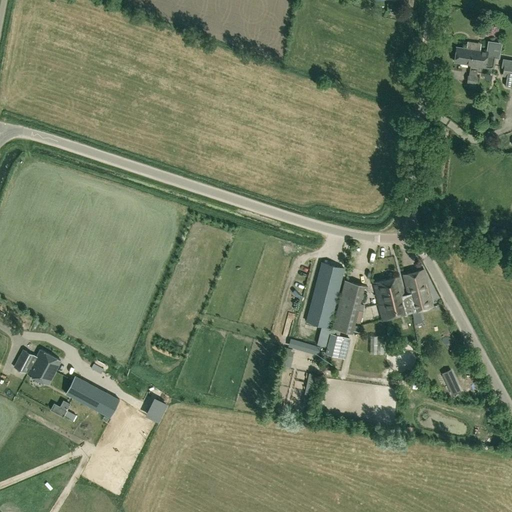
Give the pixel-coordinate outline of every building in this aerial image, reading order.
[(491,56),(493,55),(499,56),(501,42),(487,40),(486,50),(473,48),(472,50),(467,49),(466,55),(469,55),(468,63),(470,64),(470,66),(489,69),(493,67),(495,59),(491,56)] [(466,55),(467,49),(456,48),(454,61),(468,63),(469,55),(466,55)] [(506,77),(505,84),(511,85),(511,59),(502,58),(501,67),(504,68),(502,76),(506,77)] [(478,78),(477,77),(477,71),(469,70),(469,76),(468,76),(467,82),(477,84),(478,78)] [(322,262),(306,321),(329,327),(344,268),(322,262)] [(312,272),(313,264),(305,263),(304,271),(312,272)] [(409,300),(408,300),(409,303),(412,312),(433,307),(424,269),(403,275),(409,300)] [(409,303),(408,300),(406,301),(400,276),(375,282),(384,319),(412,312),(409,303)] [(345,280),(332,328),(352,334),(364,285),(345,280)] [(345,358),(349,338),(331,334),(326,353),(345,358)] [(64,346),(66,340),(56,336),(53,342),(64,346)] [(37,357),(23,349),(15,366),(25,372),(30,363),(33,364),(28,373),(48,384),(61,360),(41,349),(37,357)] [(66,393),(112,417),(121,399),(76,375),(66,393)] [(52,399),(4,376),(0,383),(0,384),(47,408),(52,399)] [(461,391),(454,377),(445,381),(452,395),(461,391)] [(50,409),(63,416),(70,403),(63,399),(60,406),(53,402),(50,409)]
